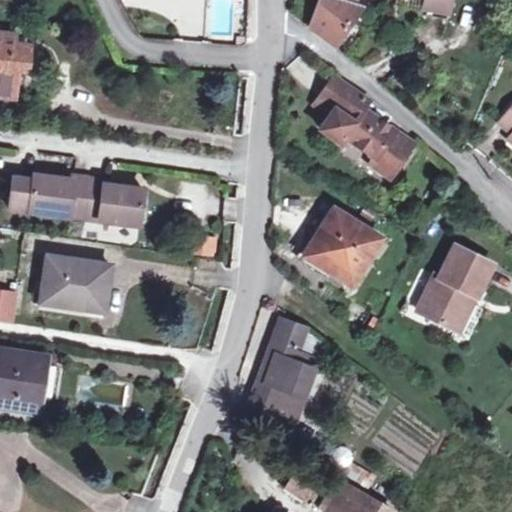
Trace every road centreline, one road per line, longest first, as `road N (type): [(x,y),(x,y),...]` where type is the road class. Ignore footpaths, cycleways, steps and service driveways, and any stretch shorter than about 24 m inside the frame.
road 1 (residential): [(269,33),(249,284),(170,511)]
road 2 (residential): [(269,33),(304,40),(357,73),(511,208)]
